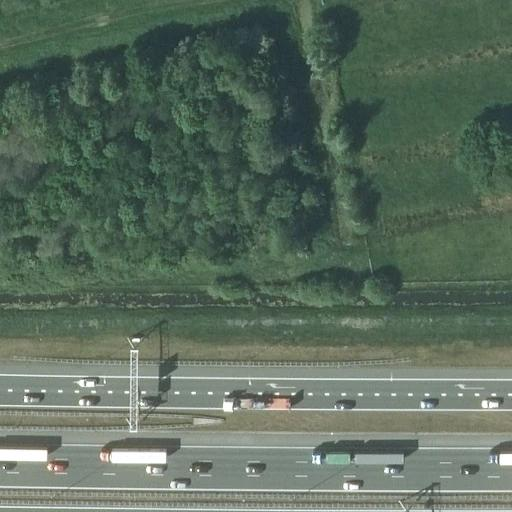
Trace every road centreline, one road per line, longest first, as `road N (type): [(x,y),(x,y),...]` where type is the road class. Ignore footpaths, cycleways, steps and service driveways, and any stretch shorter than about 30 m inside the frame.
road 1 (motorway): [(511,404),(0,399)]
road 2 (motorway): [(511,471),(0,466)]
